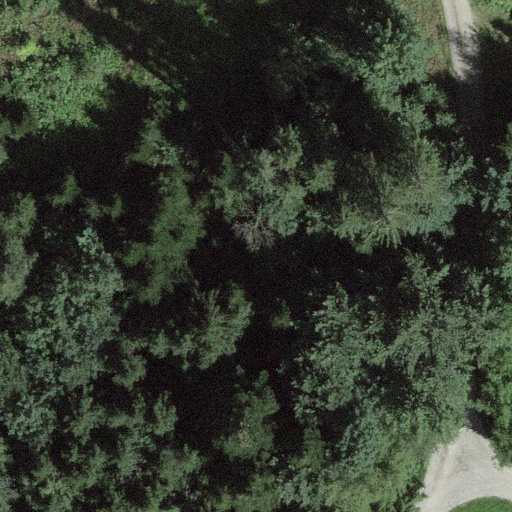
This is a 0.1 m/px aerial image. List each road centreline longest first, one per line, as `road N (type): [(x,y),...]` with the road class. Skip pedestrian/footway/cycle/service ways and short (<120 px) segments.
road 1 (track): [(511,464),(449,399),(478,65),(461,0)]
road 2 (track): [(395,511),(449,399)]
